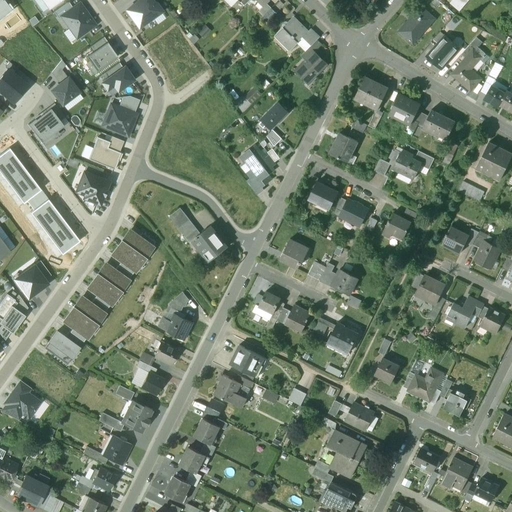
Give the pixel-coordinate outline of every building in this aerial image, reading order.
[(0,17),(11,10),(7,4),(3,0),(1,0),(0,1),(0,17)] [(42,0),(48,8),(60,0),(42,0)] [(140,0),(141,0),(126,10),(139,27),(161,11),(153,0),(140,0)] [(439,1),(437,0),(426,0),(436,8),(441,3),(439,1)] [(69,2),(54,12),(59,19),(61,17),(74,8),(69,2)] [(74,8),(61,17),(77,39),(95,25),(80,4),(74,8)] [(267,4),(265,6),(264,6),(259,11),(263,16),(271,8),(267,4)] [(435,19),(420,6),(411,17),(413,18),(399,33),(412,44),(435,19)] [(263,16),(262,17),(268,23),(277,13),(271,8),(263,16)] [(309,31),(294,16),(275,35),(275,36),(277,34),(291,48),(289,50),(290,51),(299,42),(298,41),(303,36),(304,37),(309,31)] [(207,25),(200,32),(204,36),(211,29),(207,25)] [(320,37),(311,28),(309,31),(304,37),(312,45),(320,37)] [(456,50),(441,36),(422,55),(424,54),(438,68),(436,70),(437,70),(446,61),(445,61),(450,56),(451,57),(456,51),(456,50)] [(89,48),(93,53),(106,44),(102,39),(89,48)] [(318,39),(310,47),(315,51),(322,44),(318,39)] [(118,57),(107,42),(106,44),(93,53),(86,57),(97,72),(118,57)] [(475,48),(470,44),(462,54),(466,57),(466,58),(473,50),(474,50),(475,48)] [(310,47),(302,56),(305,60),(306,60),(315,51),(310,47)] [(466,57),(451,74),(470,90),(481,78),(470,69),(481,57),(474,50),(473,50),(466,58),(466,57)] [(315,51),(306,60),(305,60),(296,69),(306,80),(313,73),(315,76),(327,63),(315,51)] [(68,79),(62,70),(65,65),(61,60),(52,73),(60,85),(68,79)] [(8,69),(15,75),(19,70),(9,62),(5,67),(8,69)] [(503,66),(495,62),(490,72),(497,76),(503,66)] [(105,74),(108,78),(123,68),(119,63),(105,74)] [(135,80),(125,67),(123,68),(108,78),(102,83),(107,90),(114,86),(118,92),(135,80)] [(0,92),(7,98),(13,103),(27,85),(15,75),(8,69),(0,78),(0,92)] [(388,87),(364,76),(354,99),(377,110),(388,87)] [(52,91),(63,104),(78,93),(68,79),(60,85),(52,91)] [(504,93),(492,85),(483,98),(497,106),(498,104),(504,93)] [(246,97),(253,103),(262,93),(255,87),(246,97)] [(511,111),(511,93),(506,90),(504,93),(498,104),(511,112),(511,111)] [(420,104),(399,93),(389,113),(410,124),(412,121),(417,110),(420,104)] [(123,98),(119,108),(134,114),(139,101),(130,97),(123,98)] [(279,102),(261,119),(271,129),(277,123),(275,121),(286,110),(288,112),(289,111),(279,102)] [(54,104),(49,108),(60,121),(65,118),(54,104)] [(111,105),(102,127),(129,137),(137,115),(134,114),(119,108),(111,105)] [(49,108),(27,124),(44,146),(52,140),(50,137),(64,126),(60,121),(49,108)] [(422,113),(417,110),(412,121),(417,124),(422,113)] [(455,121),(431,110),(428,116),(423,127),(422,127),(447,139),(455,121)] [(374,111),(367,125),(374,128),(381,115),(374,111)] [(428,116),(422,113),(417,124),(423,127),(428,116)] [(366,125),(354,119),(350,127),(362,133),(366,125)] [(282,139),(273,130),(266,136),(274,146),(282,139)] [(357,141),(340,132),(329,153),(340,158),(340,157),(347,161),(357,141)] [(110,142),(108,148),(120,153),(124,142),(112,137),(110,142)] [(97,138),(89,160),(114,170),(121,153),(120,153),(108,148),(110,142),(97,138)] [(458,145),(452,143),(448,153),(452,155),(453,155),(458,145)] [(511,157),(511,154),(489,143),(477,168),(500,180),(511,157)] [(265,158),(255,145),(241,156),(251,170),(251,171),(248,173),(250,175),(250,176),(251,177),(252,177),(256,183),(257,182),(261,187),(262,186),(268,181),(264,177),(273,170),(272,167),(265,158)] [(0,171),(17,159),(9,148),(0,155),(0,171)] [(276,161),(280,158),(274,148),(269,151),(276,161)] [(412,154),(402,149),(400,153),(399,152),(395,160),(391,168),(414,179),(420,165),(421,163),(414,160),(411,158),(412,154)] [(395,150),(394,152),(392,151),(389,157),(395,160),(399,152),(395,150)] [(429,170),(434,159),(419,151),(414,160),(421,163),(420,165),(429,170)] [(452,155),(448,153),(443,162),(448,165),(452,155)] [(276,164),(269,154),(265,158),(272,167),(276,164)] [(390,163),(380,158),(374,170),(384,175),(390,163)] [(25,169),(17,159),(0,171),(0,173),(7,183),(25,169)] [(84,172),(100,178),(103,172),(86,165),(84,172)] [(33,179),(25,169),(7,183),(15,193),(33,179)] [(100,178),(84,172),(79,183),(83,185),(80,193),(85,195),(83,199),(100,205),(109,182),(100,178)] [(318,178),(313,175),(308,186),(313,189),(318,178)] [(256,183),(252,177),(251,177),(246,181),(257,195),(264,190),(262,186),(261,187),(257,182),(256,183)] [(41,190),(33,179),(15,193),(23,203),(26,201),(41,190)] [(485,192),(463,181),(458,191),(480,202),(485,192)] [(325,186),(317,182),(308,199),(317,203),(318,201),(331,207),(338,192),(325,185),(325,186)] [(44,195),(41,190),(26,201),(30,206),(44,195)] [(30,206),(34,210),(48,199),(44,195),(30,206)] [(334,214),(339,216),(347,201),(342,198),(334,214)] [(56,210),(48,199),(34,210),(30,213),(38,223),(56,210)] [(368,210),(347,200),(347,201),(339,216),(360,226),(368,210)] [(180,209),(170,217),(173,221),(183,213),(180,209)] [(64,220),(56,210),(38,223),(46,234),(64,220)] [(183,213),(173,221),(179,228),(189,220),(183,213)] [(411,223),(393,214),(390,220),(383,233),(391,237),(393,232),(404,238),(411,223)] [(377,221),(371,218),(366,229),(372,232),(377,221)] [(72,231),(64,220),(46,234),(54,244),(72,231)] [(189,220),(179,228),(183,232),(193,224),(189,220)] [(193,224),(183,232),(186,237),(197,229),(193,224)] [(456,228),(448,224),(441,240),(458,248),(466,232),(457,227),(456,228)] [(201,234),(200,235),(199,234),(192,240),(193,241),(194,240),(200,249),(200,250),(204,246),(214,258),(227,247),(211,226),(201,234)] [(197,229),(186,237),(191,242),(193,241),(192,240),(199,234),(200,235),(201,234),(197,229)] [(80,241),(72,231),(54,244),(62,254),(80,241)] [(143,259),(152,248),(139,238),(130,231),(121,243),(143,259)] [(139,238),(152,248),(156,243),(142,233),(139,238)] [(478,234),(473,244),(479,247),(484,237),(478,234)] [(501,249),(485,242),(487,238),(484,237),(479,247),(481,248),(475,260),(491,269),(501,249)] [(308,247),(290,238),(279,260),(297,269),(300,263),(301,264),(302,262),(301,262),(308,247)] [(3,241),(0,242),(0,260),(7,255),(10,251),(3,241)] [(135,271),(143,259),(121,243),(112,254),(122,261),(135,271)] [(214,258),(204,246),(200,250),(198,251),(208,263),(214,258)] [(511,259),(508,257),(502,268),(509,271),(511,264),(511,259)] [(40,261),(34,266),(45,280),(51,276),(40,261)] [(118,266),(131,276),(135,271),(122,261),(118,266)] [(308,275),(320,280),(326,268),(315,262),(308,275)] [(326,268),(320,280),(331,286),(337,274),(331,272),(334,266),(329,263),(326,268)] [(119,292),(128,281),(115,271),(105,264),(97,276),(119,292)] [(16,282),(28,298),(48,284),(45,280),(34,266),(24,273),(25,275),(16,282)] [(115,271),(128,281),(131,276),(118,266),(115,271)] [(337,274),(331,286),(349,295),(358,278),(340,269),(337,274)] [(445,285),(425,275),(417,291),(436,301),(437,301),(440,296),(445,285)] [(111,304),(119,292),(97,276),(88,288),(98,295),(111,304)] [(281,299),(266,291),(259,306),(273,313),(274,313),(278,305),(281,299)] [(0,303),(0,319),(1,320),(11,306),(15,300),(7,294),(0,303)] [(347,304),(359,308),(363,299),(351,294),(347,304)] [(15,300),(11,306),(24,315),(28,308),(19,295),(15,300)] [(94,300),(107,309),(111,304),(98,295),(94,300)] [(440,296),(437,301),(436,301),(433,307),(440,311),(446,299),(440,296)] [(454,303),(446,318),(466,328),(473,314),(479,301),(468,296),(463,307),(454,303)] [(95,326),(104,314),(91,304),(81,297),(73,309),(95,326)] [(91,304),(104,314),(107,309),(94,300),(91,304)] [(172,301),(170,307),(181,312),(183,307),(172,301)] [(479,301),(473,314),(478,317),(483,306),(484,304),(479,301)] [(271,317),(273,313),(259,306),(256,304),(252,312),(269,320),(271,317)] [(283,307),(278,305),(274,313),(273,313),(271,317),(277,320),(283,307)] [(0,321),(0,325),(1,326),(11,333),(12,334),(25,316),(24,315),(11,306),(1,320),(0,321)] [(295,306),(291,312),(285,323),(303,331),(308,320),(307,320),(310,313),(295,306)] [(483,306),(478,317),(484,319),(489,309),(483,306)] [(289,310),(283,307),(277,320),(283,323),(289,310)] [(506,315),(490,307),(489,309),(484,319),(481,326),(497,334),(506,315)] [(87,337),(95,326),(73,309),(64,321),(74,328),(87,337)] [(163,318),(158,327),(183,340),(192,323),(175,314),(171,322),(163,318)] [(336,324),(320,316),(318,320),(328,325),(328,326),(334,329),(336,324)] [(277,320),(271,317),(269,320),(267,326),(272,329),(277,320)] [(328,325),(318,320),(312,332),(322,337),(328,326),(328,325)] [(345,326),(337,322),(334,329),(327,342),(349,353),(358,333),(344,326),(345,326)] [(11,333),(1,326),(0,327),(0,334),(5,341),(11,333)] [(83,342),(87,337),(74,328),(70,333),(83,342)] [(67,365),(80,348),(65,337),(57,332),(45,349),(67,365)] [(65,337),(80,348),(83,342),(70,333),(69,332),(65,337)] [(160,342),(157,349),(158,349),(154,356),(171,364),(178,350),(160,342)] [(390,346),(383,343),(378,352),(385,356),(390,346)] [(263,357),(238,345),(229,363),(255,375),(263,357)] [(391,362),(383,358),(375,374),(392,382),(400,366),(391,361),(391,362)] [(146,363),(139,360),(136,366),(143,369),(146,363)] [(156,368),(146,363),(143,369),(148,372),(148,371),(154,374),(156,368)] [(327,370),(341,376),(343,370),(329,365),(327,370)] [(426,380),(416,375),(409,389),(408,391),(429,401),(435,389),(443,374),(432,368),(426,380)] [(154,374),(148,371),(148,372),(140,387),(156,394),(164,379),(154,374)] [(409,389),(416,375),(410,372),(403,386),(409,389)] [(235,379),(224,374),(215,394),(231,402),(241,383),(241,382),(235,379)] [(248,379),(238,374),(235,379),(241,382),(241,383),(246,385),(248,379)] [(254,382),(248,379),(246,385),(251,388),(254,382)] [(439,395),(445,398),(450,389),(453,382),(447,379),(439,395)] [(21,381),(18,386),(27,393),(31,388),(21,381)] [(231,402),(241,407),(251,388),(246,385),(241,383),(231,402)] [(132,391),(119,385),(115,394),(128,400),(132,391)] [(4,404),(7,406),(22,414),(29,419),(40,402),(27,393),(18,386),(4,404)] [(307,394),(294,387),(288,399),(301,405),(307,394)] [(276,402),(280,395),(268,389),(264,396),(276,402)] [(441,392),(435,389),(429,401),(435,404),(441,392)] [(450,389),(445,398),(448,400),(443,409),(460,417),(464,408),(467,409),(471,400),(450,389)] [(223,405),(212,399),(206,412),(217,418),(223,405)] [(335,400),(328,412),(335,416),(342,404),(335,400)] [(144,407),(132,401),(121,422),(121,423),(141,432),(144,425),(146,426),(149,420),(147,419),(152,410),(144,406),(144,407)] [(374,412),(354,402),(344,421),(365,431),(374,412)] [(18,420),(22,414),(7,406),(1,412),(18,420)] [(121,422),(102,413),(98,420),(117,430),(121,423),(121,422)] [(511,417),(504,414),(494,436),(505,441),(507,438),(511,441),(511,417)] [(227,423),(215,417),(212,423),(220,427),(219,427),(224,430),(227,423)] [(336,422),(324,417),(320,424),(332,430),(336,422)] [(212,423),(203,418),(194,436),(205,442),(211,445),(219,427),(220,427),(212,423)] [(338,456),(336,455),(330,466),(330,467),(330,468),(351,478),(365,449),(358,446),(360,442),(335,430),(327,446),(340,452),(338,456)] [(113,434),(102,455),(121,464),(132,444),(113,434)] [(211,445),(205,442),(203,447),(213,453),(216,447),(211,445)] [(100,452),(87,446),(83,453),(96,459),(100,452)] [(200,453),(188,447),(179,465),(191,471),(195,473),(205,455),(200,453)] [(213,453),(203,447),(200,453),(205,455),(211,458),(213,453)] [(440,458),(421,448),(414,462),(433,472),(440,458)] [(2,458),(1,457),(0,458),(0,476),(7,480),(11,473),(13,474),(17,465),(2,458)] [(473,467),(453,457),(440,482),(452,488),(454,483),(462,487),(463,488),(466,480),(473,467)] [(330,466),(319,460),(316,467),(328,473),(330,468),(330,467),(330,466)] [(116,476),(100,467),(98,470),(93,480),(93,482),(109,490),(116,476)] [(328,473),(316,467),(312,473),(331,482),(334,476),(328,473)] [(94,471),(92,470),(88,478),(93,480),(98,470),(95,469),(94,471)] [(195,473),(191,471),(188,476),(199,481),(201,476),(195,473)] [(26,474),(17,491),(32,499),(33,499),(41,482),(26,474)] [(88,478),(82,474),(78,481),(90,487),(93,482),(93,480),(88,478)] [(185,482),(174,476),(165,494),(181,502),(190,484),(185,482)] [(199,481),(188,476),(185,482),(190,484),(196,487),(199,481)] [(477,486),(474,493),(475,493),(491,501),(499,486),(481,477),(477,486)] [(429,478),(424,489),(429,492),(435,481),(429,478)] [(466,480),(463,488),(462,487),(460,490),(467,494),(467,493),(472,484),(472,483),(466,480)] [(90,487),(78,481),(75,487),(86,493),(90,487)] [(41,482),(33,499),(32,499),(30,502),(42,508),(50,494),(53,488),(41,482)] [(355,493),(336,483),(331,493),(324,490),(319,500),(333,507),(333,506),(344,511),(345,511),(348,507),(351,509),(356,498),(355,493)] [(477,486),(472,484),(467,493),(473,496),(475,493),(474,493),(477,486)] [(50,494),(42,508),(50,511),(56,498),(50,494)] [(102,511),(106,505),(91,498),(84,511),(85,511),(102,511)] [(409,511),(411,510),(395,502),(391,510),(390,510),(388,511),(409,511)]
